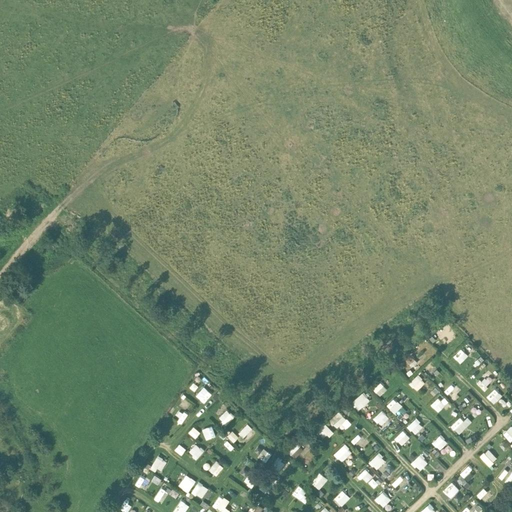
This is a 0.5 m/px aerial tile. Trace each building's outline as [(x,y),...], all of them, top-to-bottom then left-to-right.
[(449,324),(439,330),(447,343),(457,337),(449,324)] [(453,355),(460,363),(468,355),(461,347),(453,355)] [(473,360),(475,364),(483,360),(481,356),(473,360)] [(417,390),(425,381),(417,373),(409,382),(417,390)] [(484,376),(477,382),(483,389),(490,382),(484,376)] [(501,380),(498,385),(504,389),(507,383),(501,380)] [(373,389),(380,396),(387,388),(380,381),(373,389)] [(443,388),(449,396),(458,389),(452,381),(443,388)] [(204,402),(212,393),(203,385),(195,394),(204,402)] [(350,401),(357,410),(370,399),(363,391),(350,401)] [(432,402),(440,410),(448,402),(441,394),(432,402)] [(395,413),(402,405),(394,397),(386,405),(395,413)] [(228,409),(219,415),(224,424),(234,418),(228,409)] [(382,409),(373,417),(380,425),(389,417),(382,409)] [(329,419),(336,427),(346,418),(339,410),(329,419)] [(458,433),(472,421),(467,416),(463,420),(459,416),(450,425),(458,433)] [(415,418),(408,425),(416,434),(424,427),(415,418)] [(322,420),(315,429),(325,438),(332,429),(322,420)] [(247,422),(238,432),(243,436),(251,427),(247,422)] [(188,431),(195,437),(200,431),(193,425),(188,431)] [(209,426),(200,437),(209,444),(218,433),(209,426)] [(511,441),(511,440),(511,427),(510,426),(503,433),(511,441)] [(246,439),(256,433),(253,429),(243,435),(246,439)] [(403,429),(394,437),(401,444),(410,437),(403,429)] [(234,441),(238,435),(231,430),(227,436),(234,441)] [(359,432),(350,439),(353,443),(362,436),(359,432)] [(438,449),(447,443),(442,433),(432,439),(438,449)] [(230,450),(234,447),(226,439),(223,442),(230,450)] [(295,457),(303,448),(295,440),(286,449),(295,457)] [(182,454),(185,447),(178,443),(174,450),(182,454)] [(188,451),(196,458),(204,450),(196,443),(188,451)] [(342,461),(352,451),(344,443),(334,452),(342,461)] [(263,447),(258,455),(266,460),(272,452),(263,447)] [(489,464),(497,457),(489,448),(480,455),(489,464)] [(386,467),(382,464),(385,460),(378,453),(369,462),(381,473),(386,467)] [(420,453),(412,462),(420,469),(428,461),(420,453)] [(150,464),(159,471),(167,462),(158,454),(150,464)] [(285,464),(278,458),(272,465),(280,471),(285,464)] [(216,460),(208,468),(216,475),(224,466),(216,460)] [(359,474),(366,482),(373,475),(365,468),(359,474)] [(319,488),(328,478),(320,471),(311,481),(319,488)] [(186,473),(178,484),(187,491),(195,481),(186,473)] [(159,484),(162,478),(154,474),(151,480),(159,484)] [(396,485),(404,478),(401,474),(392,481),(396,485)] [(140,475),(135,484),(143,489),(149,480),(140,475)] [(251,485),(255,480),(247,475),(244,480),(251,485)] [(191,491),(207,500),(213,490),(197,481),(191,491)] [(268,491),(271,484),(262,481),(260,489),(268,491)] [(443,488),(451,497),(459,489),(451,481),(443,488)] [(300,498),(306,490),(298,484),(292,492),(300,498)] [(162,487),(154,496),(162,502),(170,493),(162,487)] [(480,497),(487,491),(483,487),(476,493),(480,497)] [(345,489),(334,495),(340,505),(351,499),(345,489)] [(382,506),(391,498),(383,490),(374,498),(382,506)] [(225,506),(229,499),(219,493),(211,506),(221,511),(227,511),(229,509),(225,506)] [(472,498),(459,510),(460,511),(474,511),(475,511),(476,511),(481,511),(484,510),(472,498)] [(173,510),(176,511),(184,511),(190,505),(181,499),(173,510)] [(252,511),(259,511),(263,507),(256,502),(250,510),(252,511)] [(421,511),(433,511),(436,510),(429,502),(420,510),(421,511)]
